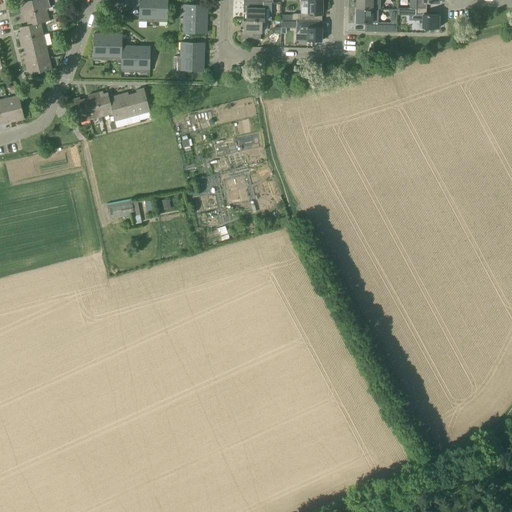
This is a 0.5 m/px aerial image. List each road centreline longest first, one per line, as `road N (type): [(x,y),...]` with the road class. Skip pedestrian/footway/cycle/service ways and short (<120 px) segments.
road 1 (track): [(511,405),(488,441),(340,511)]
road 2 (residential): [(0,144),(47,125),(95,0)]
road 3 (residential): [(322,55),(228,49),(226,0)]
